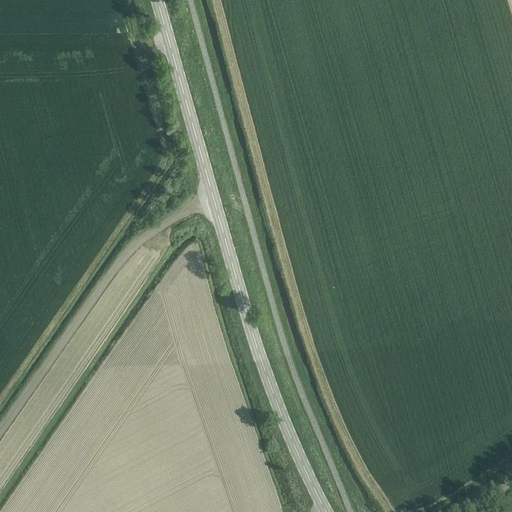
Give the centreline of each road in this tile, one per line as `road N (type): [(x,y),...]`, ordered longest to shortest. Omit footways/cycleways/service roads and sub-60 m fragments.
road 1 (secondary): [(326,511),(273,393),(213,200)]
road 2 (unclassified): [(0,428),(129,249),(213,200)]
road 3 (secondary): [(213,200),(157,0)]
